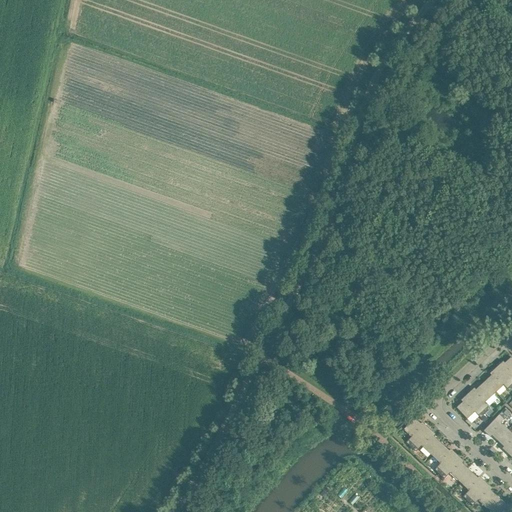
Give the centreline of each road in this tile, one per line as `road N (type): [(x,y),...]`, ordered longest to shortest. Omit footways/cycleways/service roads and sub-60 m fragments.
road 1 (unclassified): [(179,511),(321,237),(371,96),(433,0)]
road 2 (residential): [(511,482),(435,400),(499,340),(511,338)]
